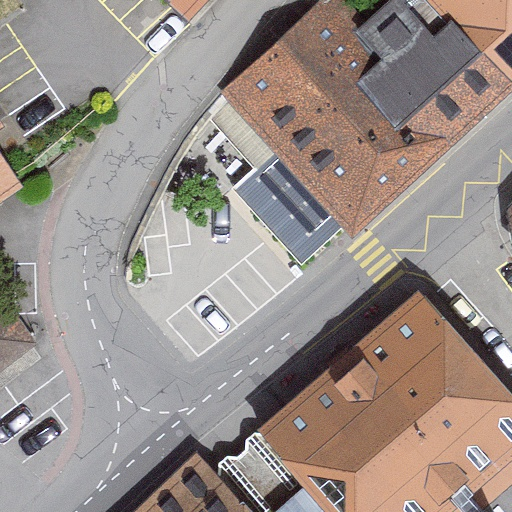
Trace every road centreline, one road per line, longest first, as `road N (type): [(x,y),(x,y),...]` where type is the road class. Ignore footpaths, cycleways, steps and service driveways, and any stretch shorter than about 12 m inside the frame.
road 1 (residential): [(156,443),(106,360),(89,303),(90,236),(119,173),(255,0)]
road 2 (tertiary): [(511,149),(156,443)]
